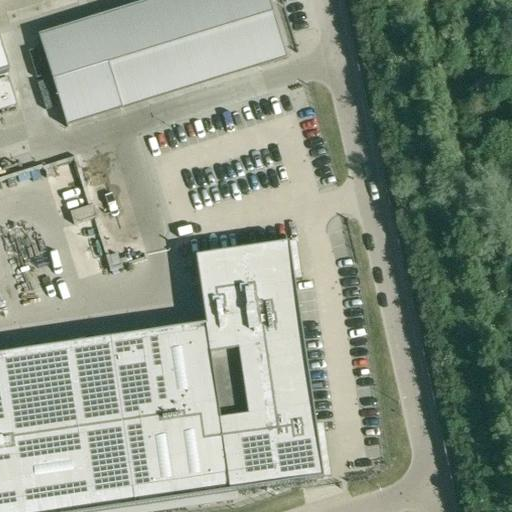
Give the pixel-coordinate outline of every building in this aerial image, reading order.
[(169,0),(39,41),(67,131),(287,62),(267,0),(169,0)] [(0,34),(0,73),(11,69),(0,34)] [(7,78),(0,80),(0,110),(16,106),(7,78)] [(288,243),(194,256),(204,326),(208,355),(302,341),(288,243)] [(204,326),(0,355),(0,511),(101,511),(227,493),(217,422),(311,408),(306,372),(302,341),(208,355),(204,326)] [(311,408),(217,422),(227,493),(229,493),(322,479),(311,408)]
